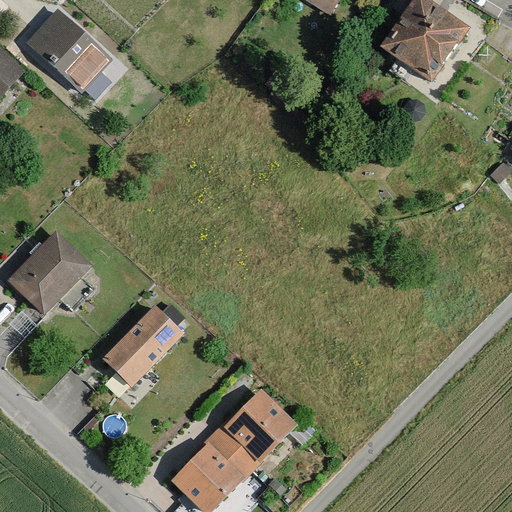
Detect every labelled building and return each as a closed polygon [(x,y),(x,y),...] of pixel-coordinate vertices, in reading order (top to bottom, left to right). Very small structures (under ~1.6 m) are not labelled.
[(317,0),(334,10),(340,0),(317,0)] [(472,30),(427,0),(410,0),(377,49),(433,87),(472,30)] [(60,10),(26,45),(80,97),(113,63),(60,10)] [(0,50),(0,97),(24,72),(0,50)] [(94,272),(51,231),(0,285),(43,325),(94,272)] [(154,305),(98,362),(131,395),(188,337),(154,305)] [(252,392),(210,438),(258,482),(300,437),(252,392)] [(210,438),(165,483),(195,511),(231,511),(258,482),(210,438)]
